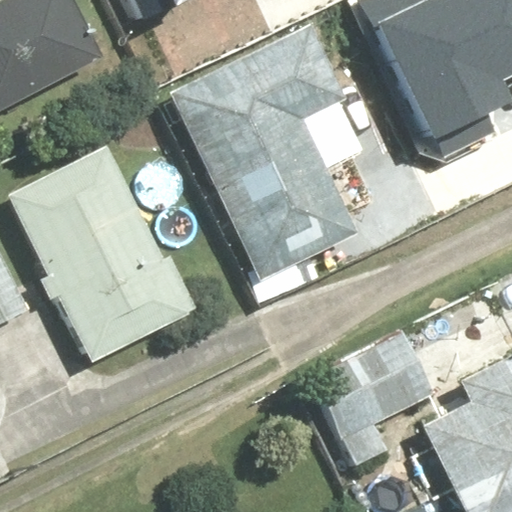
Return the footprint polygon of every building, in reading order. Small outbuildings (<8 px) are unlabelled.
[(80,0),(0,0),(0,110),(109,59),(80,0)] [(182,50),(261,10),(256,0),(180,0),(162,9),(182,50)] [(329,0),(400,171),(494,132),(477,92),(511,77),(511,21),(503,0),(329,0)] [(162,87),(248,269),(343,224),(291,115),(333,96),(298,23),(162,87)] [(119,132),(3,187),(90,369),(206,315),(119,132)] [(0,228),(0,320),(36,303),(0,228)] [(409,322),(310,364),(340,435),(440,392),(409,322)] [(511,374),(428,413),(474,511),(503,511),(511,508),(511,374)]
